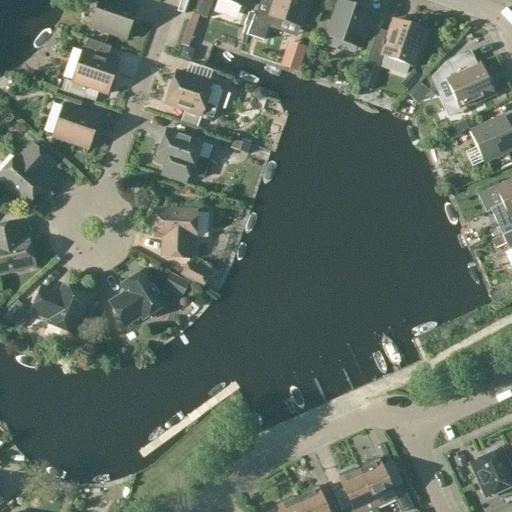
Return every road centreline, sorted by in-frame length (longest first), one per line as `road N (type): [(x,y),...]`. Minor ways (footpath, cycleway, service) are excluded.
road 1 (residential): [(413,429),(372,414),(262,465),(207,511)]
road 2 (residential): [(100,198),(170,0)]
road 3 (residential): [(100,198),(85,197),(61,214),(61,243),(70,254),(97,261),(112,254),(123,229),(111,204)]
